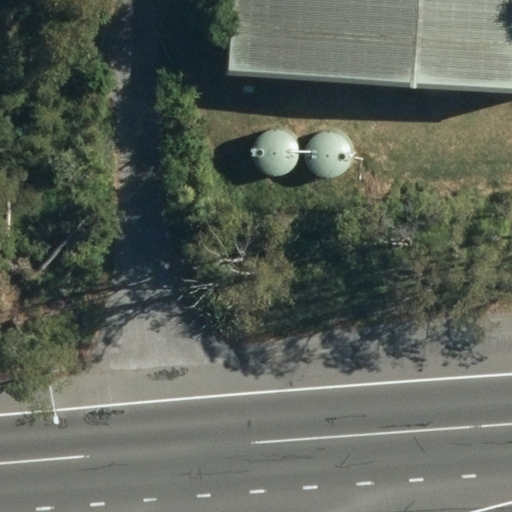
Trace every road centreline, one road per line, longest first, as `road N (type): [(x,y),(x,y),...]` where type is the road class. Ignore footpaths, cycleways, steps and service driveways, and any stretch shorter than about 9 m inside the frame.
road 1 (unknown): [(168,450),(145,0)]
road 2 (primary): [(511,425),(168,450)]
road 3 (primary): [(168,450),(0,465)]
